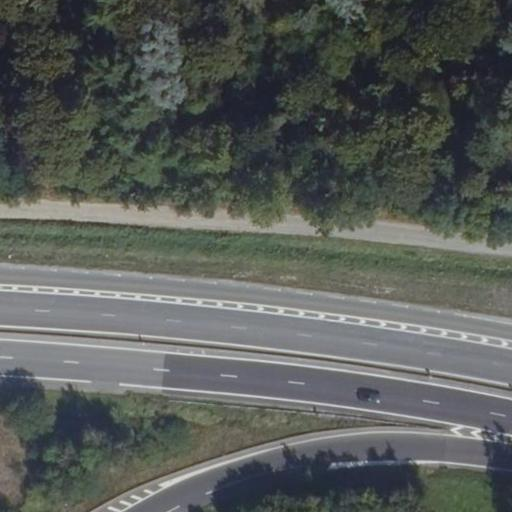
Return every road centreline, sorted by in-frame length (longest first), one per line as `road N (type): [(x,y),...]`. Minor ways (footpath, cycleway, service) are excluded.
road 1 (trunk): [(0,357),(296,383),(511,416)]
road 2 (trunk): [(511,367),(236,327),(0,308)]
road 3 (trunk): [(511,332),(249,295),(0,276)]
road 4 (trunk): [(146,511),(208,482),(323,448),(396,442),(511,452)]
